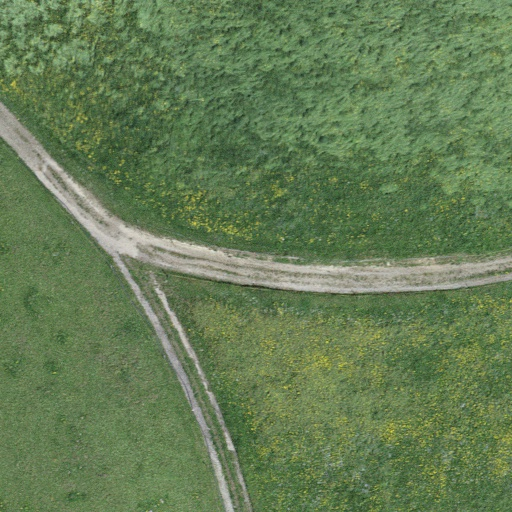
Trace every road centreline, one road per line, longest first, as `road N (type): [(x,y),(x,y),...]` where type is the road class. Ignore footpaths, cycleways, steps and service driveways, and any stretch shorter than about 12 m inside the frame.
road 1 (track): [(511,266),(358,282),(182,260),(101,227),(0,120)]
road 2 (track): [(127,243),(180,352),(238,511)]
